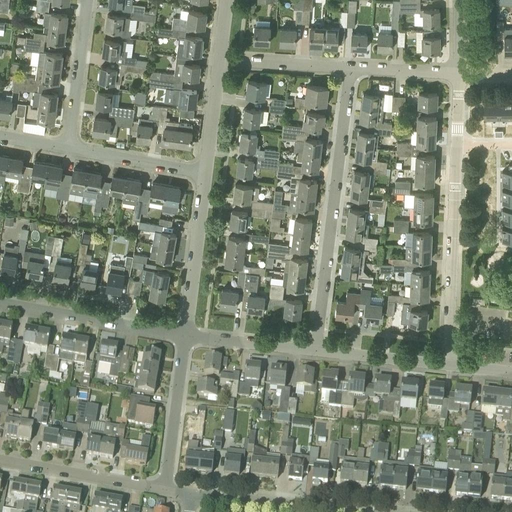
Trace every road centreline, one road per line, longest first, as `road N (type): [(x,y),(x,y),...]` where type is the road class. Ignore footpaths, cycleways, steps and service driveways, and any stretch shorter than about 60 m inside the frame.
road 1 (residential): [(447,365),(460,72)]
road 2 (residential): [(315,350),(350,69)]
road 3 (residential): [(184,336),(0,302)]
road 4 (residential): [(163,488),(0,458)]
road 5 (residential): [(184,336),(202,172)]
road 6 (residential): [(346,511),(193,494)]
road 7 (residential): [(163,488),(184,336)]
road 8 (residential): [(67,148),(86,0)]
road 9 (residential): [(202,172),(67,148)]
road 10 (residential): [(447,365),(315,350)]
road 11 (residential): [(350,69),(218,60)]
road 12 (residential): [(315,350),(184,336)]
